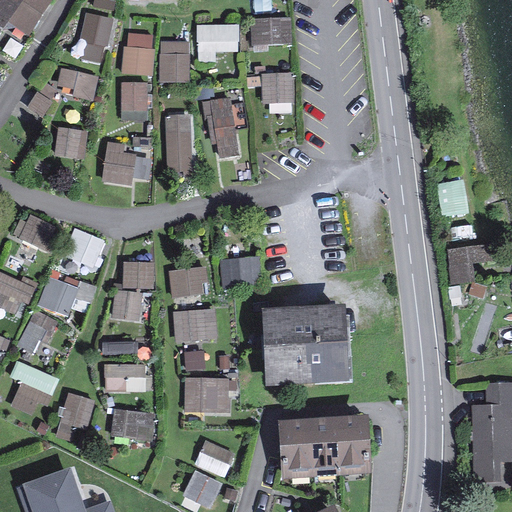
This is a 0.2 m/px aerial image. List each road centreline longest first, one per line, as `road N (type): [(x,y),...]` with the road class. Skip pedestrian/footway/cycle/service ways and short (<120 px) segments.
road 1 (primary): [(378,0),(423,376),(419,511)]
road 2 (residential): [(247,511),(277,416),(380,408),(395,422),(386,511)]
